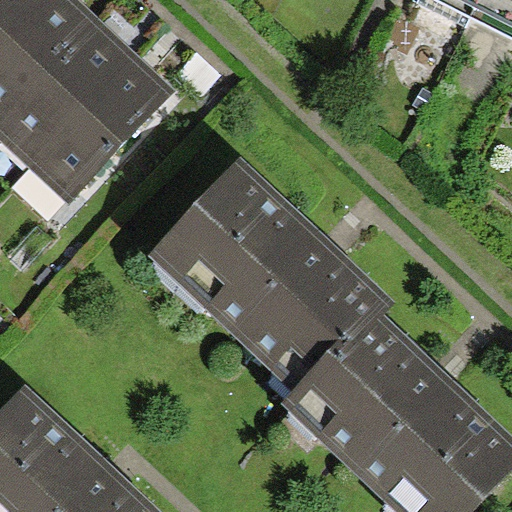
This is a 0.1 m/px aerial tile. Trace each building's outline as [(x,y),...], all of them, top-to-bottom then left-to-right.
[(0,0),(0,145),(68,212),(178,100),(75,0),(0,0)] [(511,0),(428,0),(511,39),(511,0)] [(196,58),(178,78),(199,97),(218,77),(196,58)] [(386,330),(396,319),(333,261),(242,176),(155,269),(302,405),(287,421),(385,511),(489,511),(511,488),(511,447),(444,384),(386,330)] [(149,511),(108,474),(28,401),(0,431),(0,511),(149,511)]
